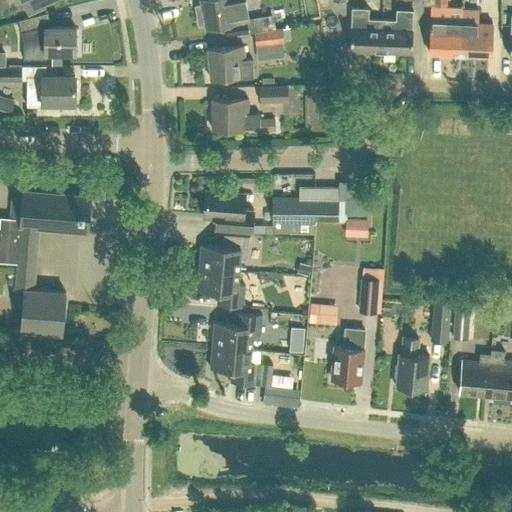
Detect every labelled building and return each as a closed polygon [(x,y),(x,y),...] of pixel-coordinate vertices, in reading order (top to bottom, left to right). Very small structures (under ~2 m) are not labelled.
[(44,3),(43,0),(23,0),(28,10),(44,3)] [(244,0),(199,0),(205,28),(248,20),(244,0)] [(380,50),(381,18),(368,17),(368,7),(351,6),(349,49),(380,50)] [(395,18),(381,18),(380,50),(411,51),(413,8),(396,8),(395,18)] [(0,20),(1,31),(13,30),(11,14),(0,14),(0,20)] [(26,40),(26,52),(11,52),(11,64),(46,64),(46,51),(75,51),(75,26),(40,26),(37,15),(18,20),(23,40),(26,40)] [(429,52),(460,54),(461,20),(430,19),(429,52)] [(478,21),(461,20),(460,54),(491,55),(492,22),(478,21)] [(282,26),(254,30),(256,46),(284,42),(282,26)] [(207,47),(210,78),(241,75),(240,61),(244,60),(243,44),(207,47)] [(248,62),(274,60),(272,45),(247,48),(248,62)] [(0,79),(20,80),(21,64),(10,64),(10,70),(0,69),(0,79)] [(75,101),(75,75),(41,75),(27,75),(26,105),(42,105),(42,101),(75,101)] [(283,83),(259,84),(260,99),(284,97),(283,83)] [(259,112),(247,112),(247,97),(211,97),(211,128),(260,127),(260,129),(274,129),(274,118),(259,119),(259,112)] [(267,180),(289,180),(289,167),(268,167),(267,180)] [(314,233),(314,221),(314,217),(337,217),(337,186),(298,186),(298,197),(272,196),(272,223),(252,223),(252,233),(314,233)] [(0,215),(0,260),(17,262),(13,305),(22,305),(21,329),(45,331),(46,334),(54,334),(55,331),(61,332),(65,290),(33,287),(38,227),(87,231),(90,195),(22,189),(22,196),(11,195),(9,216),(0,215)] [(253,208),(243,207),(244,192),(205,189),(203,215),(230,218),(229,230),(251,232),(253,208)] [(346,212),(363,212),(363,199),(346,199),(346,212)] [(199,266),(238,270),(239,257),(246,258),(248,235),(223,233),(222,245),(201,243),(199,266)] [(376,312),(379,266),(361,265),(359,311),(376,312)] [(238,270),(199,266),(196,289),(218,291),(217,303),(242,305),(244,283),(237,282),(238,270)] [(0,290),(9,290),(9,276),(0,276),(0,290)] [(313,295),(310,315),(329,317),(331,298),(313,295)] [(434,297),(430,338),(447,340),(451,298),(434,297)] [(470,309),(454,308),(452,336),(468,338),(470,309)] [(212,343),(251,347),(253,335),(259,335),(261,313),(236,311),(235,322),(214,320),(212,343)] [(300,336),(298,321),(285,322),(287,337),(300,336)] [(345,381),(347,379),(359,380),(364,328),(344,327),(342,345),(334,345),(331,378),(335,378),(337,380),(345,381)] [(321,349),(322,328),(310,328),(310,348),(321,349)] [(401,352),(399,351),(395,385),(426,388),(429,354),(416,353),(418,336),(403,335),(401,352)] [(251,347),(212,343),(210,367),(231,369),(230,380),(255,383),(257,361),(250,361),(251,347)] [(483,373),(482,393),(511,395),(511,358),(503,357),(504,349),(490,347),(490,352),(488,373),(483,373)] [(459,391),(482,393),(483,373),(488,373),(490,352),(479,351),(479,359),(462,358),(459,391)] [(262,399),(293,400),(293,382),(263,381),(262,399)]
